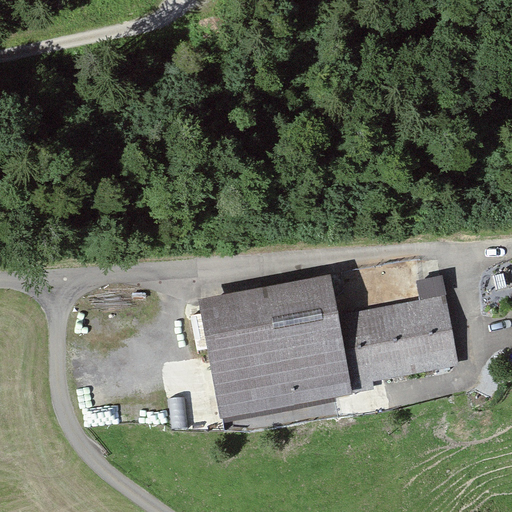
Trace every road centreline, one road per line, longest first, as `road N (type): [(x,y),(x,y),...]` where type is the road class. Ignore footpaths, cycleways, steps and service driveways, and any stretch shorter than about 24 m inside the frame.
road 1 (track): [(156,511),(104,471),(66,411),(57,256)]
road 2 (track): [(193,0),(179,22),(0,62)]
